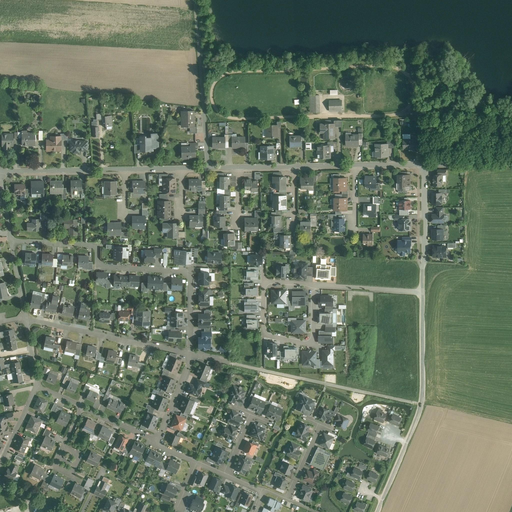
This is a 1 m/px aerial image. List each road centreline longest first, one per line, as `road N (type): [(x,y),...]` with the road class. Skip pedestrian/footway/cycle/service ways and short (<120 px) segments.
road 1 (residential): [(12,242),(100,245),(100,265),(189,270),(190,353)]
road 2 (residential): [(376,511),(423,402),(424,292)]
road 3 (residential): [(26,317),(190,353)]
road 4 (track): [(196,0),(208,167)]
road 5 (unknown): [(311,119),(416,115),(424,164)]
road 6 (residential): [(312,285),(263,287),(270,334),(305,342),(312,333)]
road 7 (residential): [(424,292),(424,164)]
road 8 (residential): [(125,170),(0,172)]
